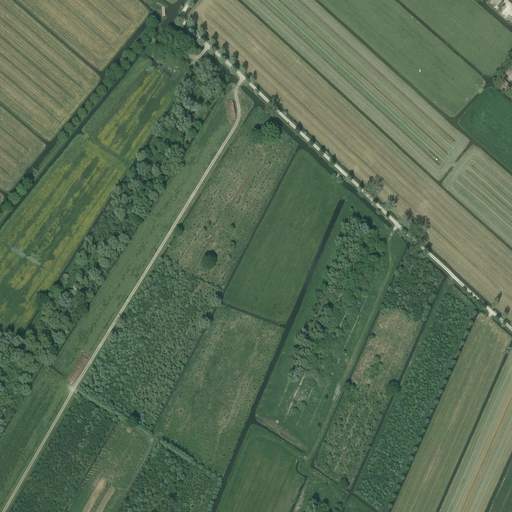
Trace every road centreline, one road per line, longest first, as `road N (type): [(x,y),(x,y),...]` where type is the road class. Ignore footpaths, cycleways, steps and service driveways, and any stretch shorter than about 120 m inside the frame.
road 1 (track): [(491,312),(207,46)]
road 2 (track): [(73,391),(238,118),(235,91),(243,78)]
road 3 (track): [(4,511),(73,391),(123,420),(68,511)]
road 4 (track): [(312,473),(306,462),(386,278),(398,225)]
